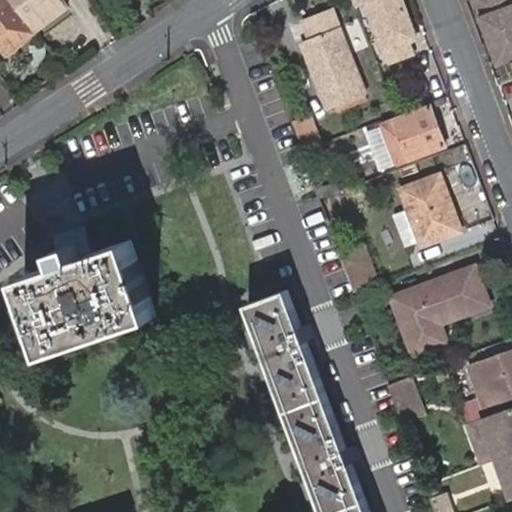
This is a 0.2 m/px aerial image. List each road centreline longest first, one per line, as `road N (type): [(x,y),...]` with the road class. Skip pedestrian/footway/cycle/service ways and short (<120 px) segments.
road 1 (residential): [(398,511),(211,10)]
road 2 (residential): [(211,10),(0,147)]
road 3 (residential): [(441,0),(511,198)]
